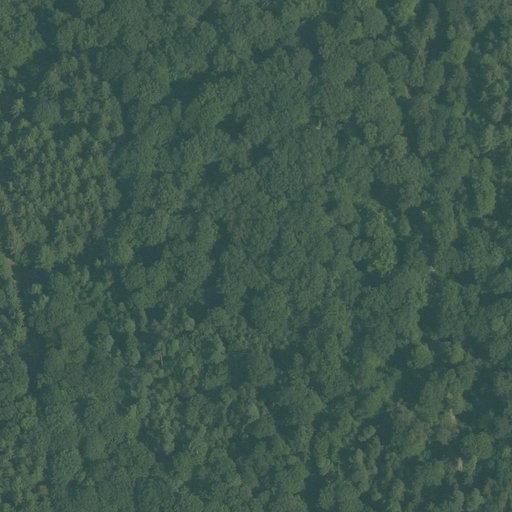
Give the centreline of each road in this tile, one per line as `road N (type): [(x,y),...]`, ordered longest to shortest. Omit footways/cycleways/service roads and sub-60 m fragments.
road 1 (track): [(397,0),(470,511)]
road 2 (track): [(0,239),(33,340),(51,511)]
